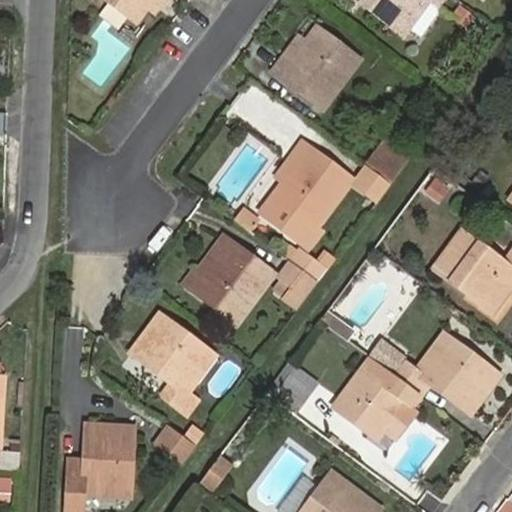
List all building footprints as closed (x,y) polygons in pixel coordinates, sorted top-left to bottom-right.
[(154,0),(106,0),(137,23),(154,0)] [(430,0),(438,6),(442,0),(355,0),(376,15),(381,8),(409,28),(430,0)] [(464,30),(474,17),(458,5),(448,17),(464,30)] [(137,37),(125,28),(120,34),(132,43),(137,37)] [(360,61),(317,28),(306,42),(290,63),(284,58),(273,72),(323,109),(360,61)] [(382,147),(406,165),(414,154),(390,136),(382,147)] [(302,143),(292,157),(298,162),(261,213),(309,249),(321,232),(317,229),(353,180),(302,143)] [(406,165),(382,147),(368,166),(392,184),(406,165)] [(367,167),(354,184),(378,202),(391,185),(367,167)] [(511,252),(504,263),(461,232),(433,269),(478,302),(483,296),(499,308),(511,289),(511,252)] [(224,238),(214,251),(220,256),(194,292),(237,324),(274,275),(224,238)] [(315,281),(323,269),(301,253),(293,265),(296,267),(315,281)] [(298,309),(317,283),(315,281),(296,267),(293,265),(291,263),(280,277),(282,279),(294,288),(286,300),(285,300),(298,309)] [(286,300),(294,288),(282,279),(273,290),(286,300)] [(187,392),(194,382),(196,383),(216,357),(160,316),(131,354),(172,384),(163,396),(187,415),(198,401),(187,392)] [(397,377),(421,395),(430,383),(470,414),(500,376),(452,340),(433,365),(425,359),(416,371),(406,364),(397,377)] [(405,404),(412,409),(422,396),(421,395),(397,377),(371,358),(334,408),(378,441),(405,404)] [(294,366),(272,396),(294,412),(310,390),(300,382),(305,374),(294,366)] [(316,382),(305,374),(300,382),(310,390),(316,382)] [(97,486),(132,488),(135,428),(87,425),(85,461),(70,459),(66,511),(83,511),(84,495),(97,496),(97,486)] [(197,446),(171,427),(157,445),(183,464),(197,446)] [(220,457),(211,469),(222,477),(231,465),(220,457)] [(211,469),(202,481),(213,489),(222,477),(211,469)] [(378,511),(381,509),(332,472),(302,511),(378,511)] [(12,480),(0,479),(0,502),(10,503),(12,480)] [(132,488),(97,486),(97,496),(131,498),(132,488)]
